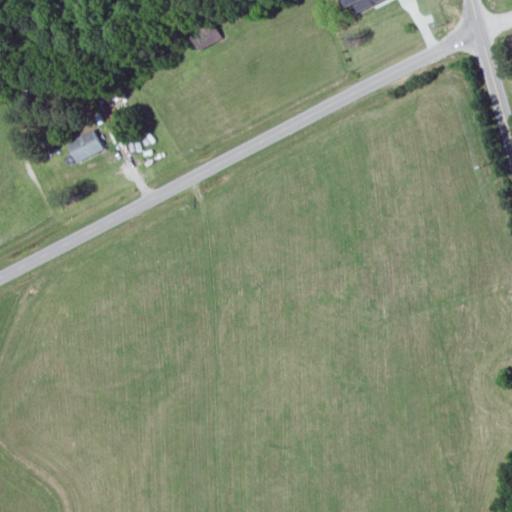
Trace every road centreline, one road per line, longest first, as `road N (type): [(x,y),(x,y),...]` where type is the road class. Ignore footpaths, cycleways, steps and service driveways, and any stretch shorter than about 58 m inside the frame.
road 1 (residential): [(0,278),(480,30)]
road 2 (tertiary): [(511,140),(472,0)]
